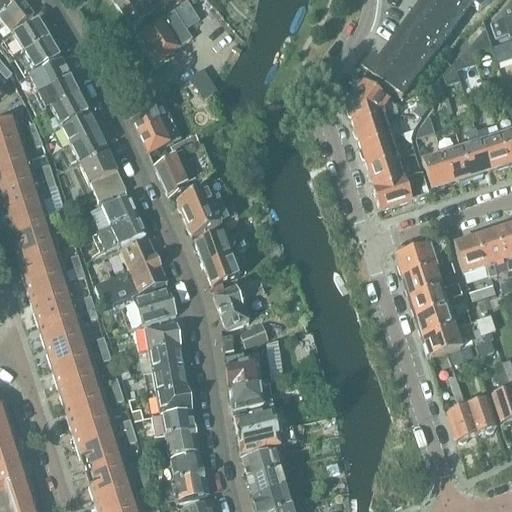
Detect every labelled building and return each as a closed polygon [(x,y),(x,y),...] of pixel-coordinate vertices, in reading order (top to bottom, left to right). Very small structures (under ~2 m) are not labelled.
[(0,0),(0,17),(21,2),(19,0),(0,0)] [(154,13),(150,8),(144,0),(110,0),(132,29),(154,13)] [(177,1),(176,0),(161,0),(158,3),(164,11),(177,1)] [(424,0),(377,65),(371,62),(372,58),(370,61),(362,73),(401,101),(470,6),(478,13),(493,0),(424,0)] [(21,2),(0,17),(0,22),(10,36),(33,18),(21,2)] [(503,21),(511,18),(511,2),(489,27),(494,42),(508,38),(503,21)] [(173,14),(138,37),(157,66),(171,56),(179,51),(192,41),(173,14)] [(511,40),(511,18),(503,21),(508,38),(509,42),(511,40)] [(13,40),(23,58),(48,42),(38,25),(21,35),(19,31),(11,36),(13,40)] [(485,32),(469,49),(472,57),(491,51),(485,32)] [(48,42),(23,58),(34,76),(59,60),(48,42)] [(491,51),(496,67),(511,61),(511,49),(511,45),(491,51)] [(475,68),(472,57),(469,49),(458,62),(461,73),(475,68)] [(21,85),(29,103),(70,81),(61,63),(34,79),(28,82),(21,85)] [(442,79),(445,90),(459,85),(453,66),(442,79)] [(4,69),(0,72),(0,76),(5,83),(11,78),(4,69)] [(215,94),(202,74),(190,81),(203,102),(215,94)] [(29,103),(37,120),(51,114),(51,113),(78,98),(70,81),(29,103)] [(430,91),(432,100),(443,97),(439,82),(430,91)] [(350,121),(352,126),(382,116),(381,114),(388,105),(362,86),(346,108),(347,111),(345,113),(347,120),(350,121)] [(51,114),(37,120),(41,130),(49,127),(52,134),(59,131),(87,116),(78,98),(51,113),(51,114)] [(159,103),(151,107),(155,117),(164,113),(159,103)] [(128,118),(138,138),(160,127),(155,117),(151,107),(128,118)] [(413,117),(420,122),(426,113),(419,108),(413,117)] [(357,142),(359,147),(389,137),(382,116),(352,126),(353,131),(352,134),(354,141),(357,142)] [(413,117),(408,124),(415,129),(420,122),(413,117)] [(61,133),(70,151),(98,137),(88,119),(61,133)] [(416,135),(418,138),(431,135),(427,120),(416,135)] [(0,127),(0,150),(22,144),(15,122),(0,127)] [(27,130),(31,141),(38,138),(33,127),(27,130)] [(160,127),(138,138),(148,158),(170,147),(160,127)] [(476,136),(477,137),(480,147),(478,147),(480,152),(478,152),(482,164),(485,163),(489,174),(497,172),(497,174),(509,170),(499,140),(489,143),(486,133),(476,136)] [(511,136),(499,140),(509,170),(511,169),(511,136)] [(98,137),(70,151),(78,168),(107,154),(98,137)] [(364,163),(366,169),(396,159),(389,137),(359,147),(360,153),(359,155),(361,162),(364,163)] [(471,150),(461,153),(470,183),(482,179),(481,177),(489,174),(485,163),(482,164),(478,152),(480,152),(478,147),(480,147),(477,137),(468,140),(471,150)] [(38,138),(31,141),(35,151),(42,149),(38,138)] [(181,148),(184,154),(198,148),(195,141),(181,148)] [(0,150),(0,173),(28,164),(22,144),(0,150)] [(200,149),(180,158),(193,186),(213,177),(200,149)] [(461,153),(440,160),(441,165),(440,165),(444,176),(447,175),(450,187),(458,184),(459,186),(470,183),(461,153)] [(87,190),(89,189),(116,176),(108,157),(78,171),(87,190)] [(193,186),(180,158),(153,171),(168,203),(189,193),(187,189),(193,186)] [(371,184),(372,189),(402,179),(396,159),(366,169),(367,174),(366,176),(368,183),(371,184)] [(441,165),(440,160),(421,166),(430,193),(433,193),(434,195),(443,191),(443,189),(450,187),(447,175),(444,176),(440,165),(441,165)] [(0,173),(0,195),(35,185),(28,164),(0,173)] [(41,171),(45,182),(52,179),(48,169),(41,171)] [(58,177),(65,192),(73,188),(67,173),(58,177)] [(116,176),(89,189),(98,208),(125,195),(116,176)] [(428,198),(423,182),(421,177),(404,183),(411,204),(428,198)] [(52,179),(45,182),(48,193),(55,191),(52,179)] [(402,179),(372,189),(373,193),(371,193),(379,215),(411,204),(404,183),(402,179)] [(0,195),(0,214),(1,218),(41,205),(35,185),(0,195)] [(180,216),(183,223),(219,207),(216,200),(210,203),(205,192),(175,205),(176,208),(176,210),(178,215),(180,216)] [(101,214),(109,233),(136,220),(127,201),(101,214)] [(1,218),(8,239),(48,226),(41,205),(1,218)] [(219,207),(183,223),(186,230),(185,232),(188,237),(190,238),(191,240),(221,227),(216,216),(222,213),(219,207)] [(54,212),(58,223),(65,221),(61,210),(54,212)] [(136,220),(109,233),(115,244),(110,246),(114,254),(145,239),(136,220)] [(65,221),(58,223),(61,234),(68,232),(65,221)] [(15,260),(16,260),(55,248),(48,226),(8,239),(15,260)] [(511,229),(493,236),(503,265),(505,265),(508,275),(511,273),(511,229)] [(240,238),(225,244),(223,245),(220,236),(194,246),(211,292),(237,282),(230,263),(238,260),(237,255),(245,252),(240,238)] [(473,242),(483,272),(485,271),(489,281),(496,279),(493,268),(503,265),(493,236),(473,242)] [(463,278),(483,272),(473,242),(453,249),(463,278)] [(94,292),(104,314),(166,287),(147,244),(119,257),(87,270),(94,292)] [(401,283),(433,272),(441,270),(437,257),(446,253),(444,244),(394,260),(401,283)] [(16,260),(18,265),(56,253),(55,248),(16,260)] [(16,266),(23,288),(63,275),(56,253),(18,265),(16,266)] [(70,261),(73,272),(81,270),(77,259),(70,261)] [(81,270),(73,272),(77,283),(84,281),(81,270)] [(401,283),(407,303),(440,292),(439,292),(433,272),(401,283)] [(23,288),(30,309),(70,296),(63,275),(23,288)] [(448,283),(450,289),(457,286),(455,280),(448,283)] [(258,283),(235,291),(212,299),(225,335),(247,327),(240,305),(263,296),(258,283)] [(511,286),(502,290),(505,297),(511,294),(511,286)] [(469,297),(471,305),(494,298),(491,289),(469,297)] [(407,303),(414,323),(446,312),(442,300),(448,298),(445,290),(439,292),(440,292),(407,303)] [(30,309),(37,330),(76,317),(70,296),(30,309)] [(132,304),(141,331),(175,320),(168,296),(141,306),(139,301),(132,304)] [(83,302),(86,313),(94,311),(90,300),(83,302)] [(453,304),(455,309),(464,306),(463,301),(453,304)] [(464,306),(455,309),(457,318),(467,315),(464,306)] [(94,311),(86,313),(90,324),(97,322),(94,311)] [(414,323),(420,343),(453,332),(446,312),(414,323)] [(37,330),(43,351),(83,337),(76,317),(37,330)] [(478,334),(474,336),(477,345),(481,343),(480,339),(494,334),(489,320),(475,324),(478,334)] [(267,344),(261,328),(238,337),(244,352),(267,344)] [(148,356),(179,350),(175,329),(149,333),(144,335),(148,356)] [(453,332),(420,343),(427,363),(429,362),(459,353),(453,332)] [(134,333),(131,334),(111,340),(113,348),(135,341),(134,333)] [(43,351),(50,371),(90,358),(83,337),(43,351)] [(96,343),(99,355),(107,352),(103,341),(96,343)] [(274,381),(286,379),(279,343),(267,345),(274,381)] [(148,356),(152,377),(182,372),(179,350),(148,356)] [(107,352),(99,355),(103,365),(110,363),(107,352)] [(50,371),(56,391),(96,378),(90,358),(50,371)] [(225,370),(228,392),(260,388),(256,366),(243,368),(242,359),(224,362),(225,370)] [(124,366),(123,362),(117,363),(118,371),(122,382),(128,381),(126,369),(125,370),(124,366)] [(501,368),(500,368),(511,400),(511,372),(509,365),(501,368)] [(511,424),(511,400),(500,368),(493,370),(502,396),(489,401),(499,429),(501,428),(505,430),(509,428),(511,425),(511,424)] [(152,377),(155,398),(186,392),(182,372),(152,377)] [(56,391),(63,412),(103,399),(96,378),(56,391)] [(475,439),(466,411),(465,411),(464,406),(454,380),(447,383),(457,408),(454,409),(456,415),(445,419),(455,447),(457,446),(460,447),(465,446),(466,442),(475,439)] [(109,385),(112,396),(120,393),(116,382),(109,385)] [(260,388),(228,392),(231,414),(263,410),(260,388)] [(126,392),(128,404),(139,402),(136,390),(126,392)] [(186,392),(155,398),(159,420),(190,414),(186,392)] [(120,393),(112,396),(116,407),(123,404),(120,393)] [(63,412),(69,432),(109,419),(103,399),(63,412)] [(466,411),(475,439),(484,436),(488,437),(492,436),(494,432),(496,432),(486,404),(476,408),(474,403),(464,406),(466,411)] [(0,411),(0,442),(16,438),(6,407),(0,411)] [(233,422),(236,440),(276,433),(272,412),(257,415),(257,418),(233,422)] [(132,415),(135,425),(143,423),(140,413),(132,415)] [(161,420),(164,440),(194,435),(190,415),(161,420)] [(69,432),(75,452),(116,440),(109,419),(69,432)] [(122,426),(125,437),(133,434),(129,423),(122,426)] [(143,423),(135,425),(137,435),(146,433),(143,423)] [(276,433),(236,440),(240,459),(279,451),(292,447),(288,431),(276,433)] [(133,434),(125,437),(129,448),(136,445),(133,434)] [(194,435),(164,440),(168,461),(197,456),(194,435)] [(0,465),(22,458),(16,438),(0,442),(0,465)] [(82,474),(84,474),(122,461),(116,440),(75,452),(82,474)] [(240,463),(246,482),(286,470),(281,453),(273,455),(240,463)] [(0,489),(3,488),(3,487),(28,479),(22,458),(0,465),(0,489)] [(169,465),(174,486),(202,479),(198,459),(169,465)] [(84,474),(86,479),(124,467),(122,461),(84,474)] [(84,480),(91,501),(131,489),(124,467),(86,479),(84,480)] [(246,482),(252,501),(296,488),(291,469),(286,470),(246,482)] [(137,475),(141,486),(148,483),(145,473),(137,475)] [(3,487),(3,488),(10,511),(31,511),(38,510),(37,506),(28,479),(3,487)] [(202,479),(174,486),(178,506),(207,500),(202,479)] [(148,483),(141,486),(144,497),(152,495),(148,483)] [(252,501),(254,511),(286,511),(302,508),(296,488),(252,501)] [(91,501),(94,511),(130,511),(138,510),(131,489),(91,501)]
